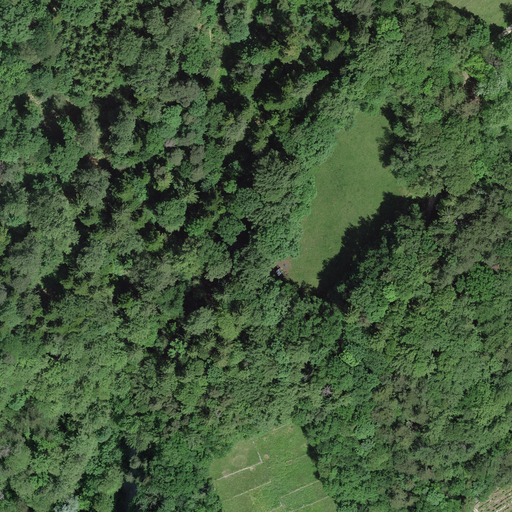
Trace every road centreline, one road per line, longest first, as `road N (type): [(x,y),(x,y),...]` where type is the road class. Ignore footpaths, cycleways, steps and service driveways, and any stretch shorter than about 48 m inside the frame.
road 1 (track): [(511,29),(497,39),(479,74),(464,153),(435,190),(390,297),(359,339),(360,356),(375,365),(428,356),(511,322)]
road 2 (track): [(260,0),(180,130),(157,152),(104,173),(40,286)]
